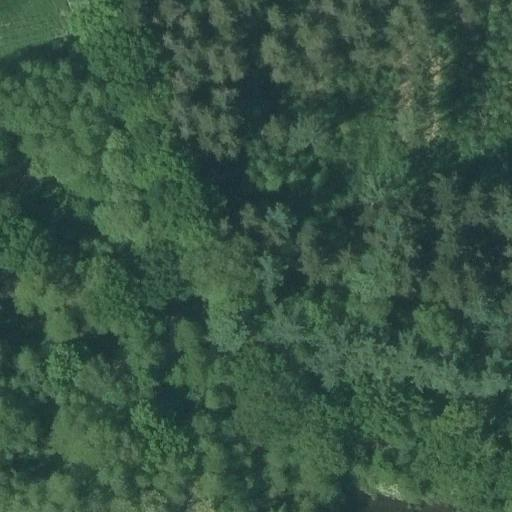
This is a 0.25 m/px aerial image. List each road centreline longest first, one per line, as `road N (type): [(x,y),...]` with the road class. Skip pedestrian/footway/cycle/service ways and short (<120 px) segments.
road 1 (unclassified): [(183,511),(164,376),(184,284),(176,235),(79,0)]
road 2 (track): [(165,388),(511,472)]
